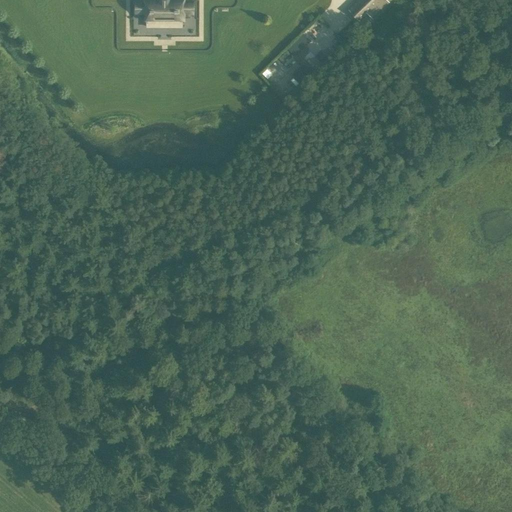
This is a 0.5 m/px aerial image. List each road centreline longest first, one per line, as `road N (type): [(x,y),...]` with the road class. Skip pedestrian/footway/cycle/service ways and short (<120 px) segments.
road 1 (track): [(511,48),(398,109),(313,197),(182,262),(23,417)]
road 2 (track): [(23,417),(133,511)]
